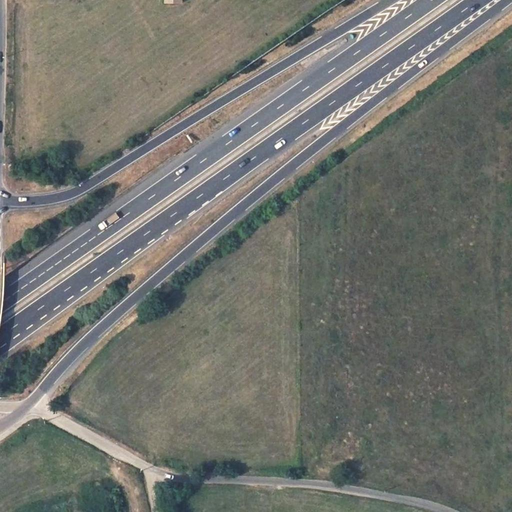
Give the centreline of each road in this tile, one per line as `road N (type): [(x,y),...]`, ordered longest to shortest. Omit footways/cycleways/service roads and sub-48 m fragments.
road 1 (motorway): [(30,403),(95,332),(206,235),(507,0)]
road 2 (motorway): [(0,336),(478,0)]
road 3 (motorway): [(431,0),(0,303)]
road 4 (motorway): [(389,0),(77,191),(0,199)]
road 5 (residential): [(30,403),(163,473),(346,487),(449,511)]
